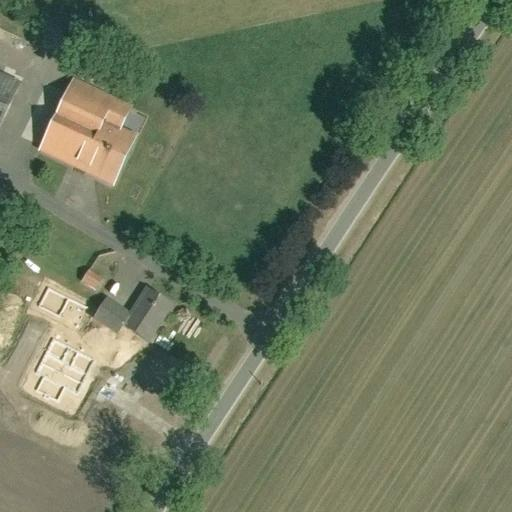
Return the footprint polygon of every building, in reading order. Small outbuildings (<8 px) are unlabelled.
[(0,125),(19,85),(0,76),(0,125)] [(72,80),(40,150),(112,184),(134,138),(118,130),(129,106),(72,80)] [(0,220),(13,200),(0,192),(0,220)] [(99,291),(103,278),(88,273),(84,286),(99,291)] [(48,288),(38,308),(59,319),(59,318),(77,328),(86,309),(69,300),(69,299),(48,288)] [(148,343),(172,306),(146,289),(130,315),(106,300),(93,319),(117,334),(122,326),(148,343)] [(46,378),(68,388),(80,394),(96,359),(82,353),(66,346),(54,340),(38,374),(46,378)]
